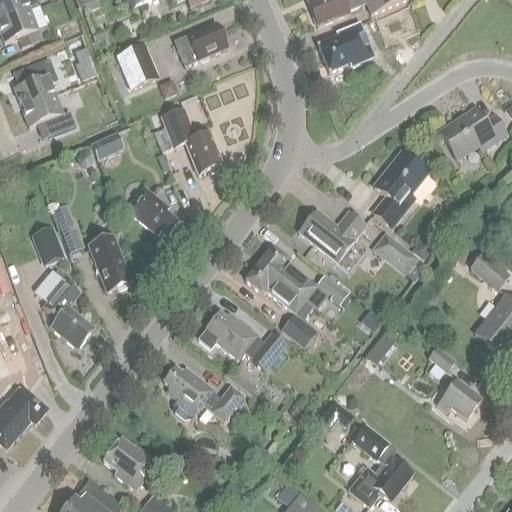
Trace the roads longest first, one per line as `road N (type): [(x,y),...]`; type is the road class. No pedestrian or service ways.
road 1 (tertiary): [(12,511),(289,147)]
road 2 (residential): [(511,78),(488,67),(462,72),(337,155),(320,159),(289,147)]
road 3 (tertiary): [(289,147),(285,81),(253,0)]
